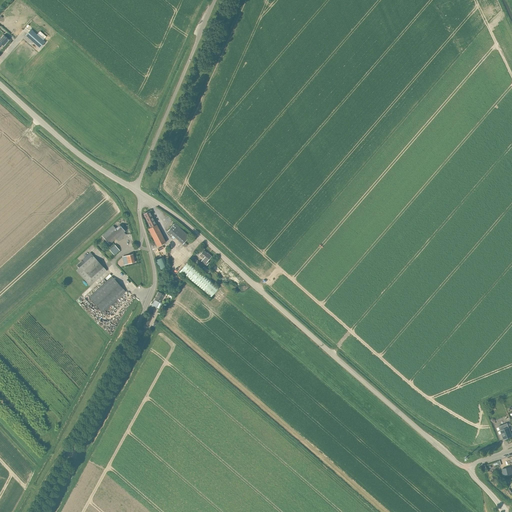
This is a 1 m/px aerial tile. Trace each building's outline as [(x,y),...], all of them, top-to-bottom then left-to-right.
[(40,48),(45,42),(31,30),(26,36),(40,48)] [(0,39),(0,46),(2,44),(4,46),(9,40),(4,35),(0,39)] [(148,211),(144,214),(144,215),(150,228),(151,227),(156,225),(148,211)] [(189,237),(174,224),(167,232),(170,235),(171,235),(182,245),(189,237)] [(125,231),(119,225),(115,229),(113,226),(102,236),(109,244),(112,241),(116,238),(118,241),(126,235),(124,232),(125,231)] [(165,242),(156,225),(151,227),(150,228),(148,229),(157,246),(165,242)] [(114,255),(120,250),(115,245),(109,250),(114,255)] [(207,253),(204,250),(199,255),(203,259),(201,261),(206,265),(209,263),(207,261),(211,256),(207,253)] [(79,268),(76,271),(90,286),(106,271),(92,255),(90,253),(82,260),(80,262),(77,265),(79,268)] [(124,265),(128,264),(135,262),(133,254),(122,257),(124,265)] [(156,260),(155,260),(156,263),(159,269),(166,266),(162,257),(156,260)] [(210,298),(219,287),(189,261),(179,272),(202,292),(210,298)] [(102,312),(112,304),(125,291),(112,276),(89,297),(102,312)] [(146,320),(144,325),(147,326),(149,322),(151,318),(153,315),(156,308),(159,302),(160,302),(164,295),(158,292),(154,300),(151,306),(145,319),(146,320)] [(499,426),(503,439),(511,436),(509,429),(508,427),(507,423),(499,426)] [(511,467),(502,469),(503,476),(511,474),(511,472),(511,471),(511,468),(511,467)]
